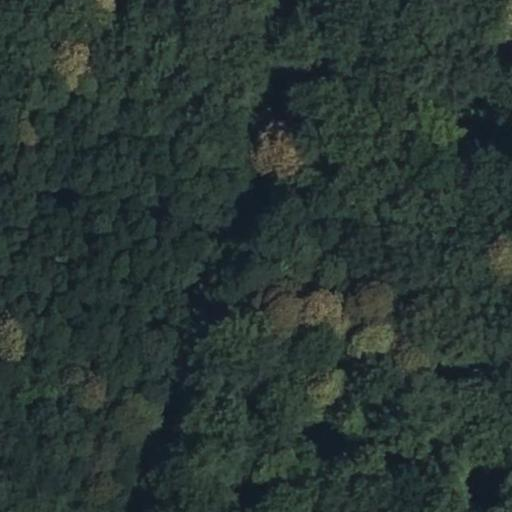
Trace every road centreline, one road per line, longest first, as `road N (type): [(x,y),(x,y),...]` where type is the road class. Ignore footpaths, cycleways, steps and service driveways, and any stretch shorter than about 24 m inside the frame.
road 1 (track): [(139,511),(280,0)]
road 2 (track): [(0,94),(237,157)]
